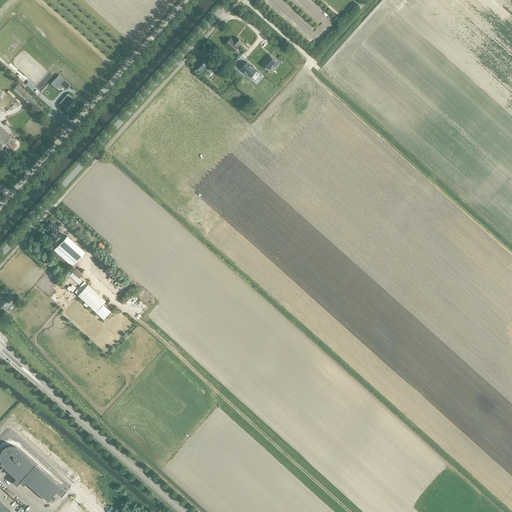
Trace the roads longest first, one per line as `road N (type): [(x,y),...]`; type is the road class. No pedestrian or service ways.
road 1 (track): [(350,511),(86,274),(88,249),(44,206)]
road 2 (tertiary): [(0,256),(228,0)]
road 3 (unclassified): [(0,205),(184,0)]
road 4 (secondary): [(183,511),(0,348)]
road 5 (unclassified): [(0,438),(8,429),(101,511)]
